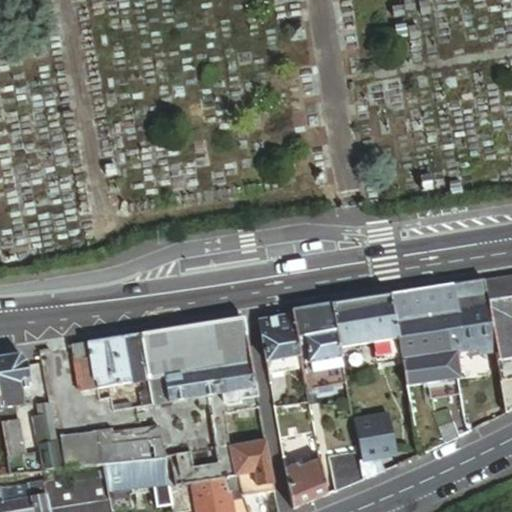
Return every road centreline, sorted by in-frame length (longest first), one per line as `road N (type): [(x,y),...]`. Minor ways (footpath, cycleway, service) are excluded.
road 1 (tertiary): [(511,239),(0,312)]
road 2 (residential): [(511,441),(378,511)]
